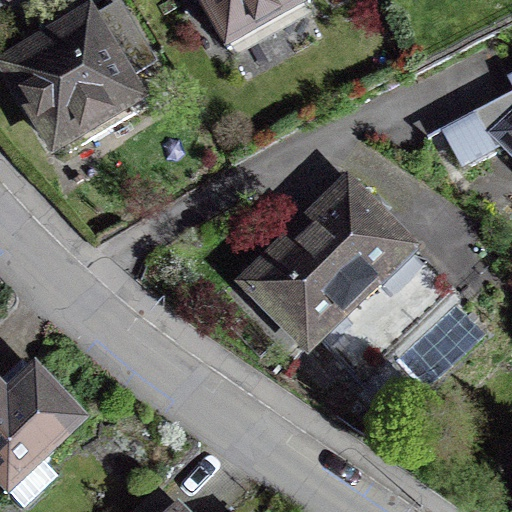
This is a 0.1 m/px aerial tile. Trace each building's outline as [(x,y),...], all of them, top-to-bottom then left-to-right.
[(202,0),(228,45),(307,1),(306,0),(202,0)] [(8,68),(57,148),(137,99),(125,79),(156,60),(124,8),(93,26),(89,19),(8,68)] [(460,171),(505,151),(511,157),(511,94),(440,132),(460,171)] [(347,189),(247,285),(308,348),(341,316),(336,311),(372,277),(382,287),(413,256),(347,189)] [(0,391),(0,483),(23,507),(57,476),(43,461),(82,424),(34,373),(7,399),(0,391)] [(176,511),(157,491),(134,511),(176,511)]
